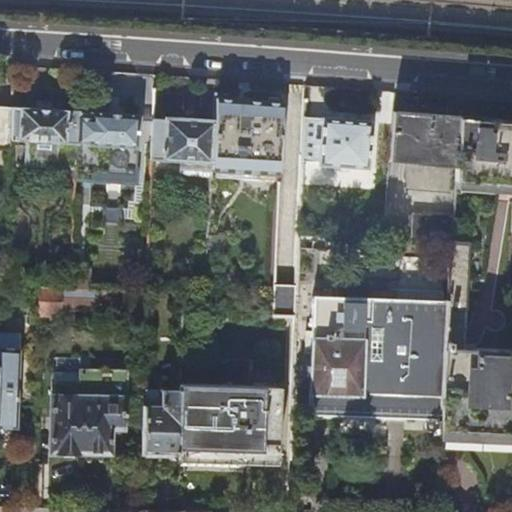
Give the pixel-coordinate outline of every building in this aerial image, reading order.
[(247,99),(213,97),(211,119),(209,162),(208,169),(276,173),(281,101),(247,99)] [(0,105),(0,148),(7,148),(9,106),(0,105)] [(37,108),(9,106),(7,148),(7,157),(18,158),(18,141),(28,141),(28,147),(35,148),(36,141),(42,142),(63,143),(65,110),(37,108)] [(76,111),(65,110),(63,143),(74,144),(76,113),(76,111)] [(421,113),(392,111),(389,160),(457,165),(460,116),(421,113)] [(88,114),(76,113),(74,144),(72,179),(91,180),(91,173),(134,175),(137,114),(110,113),(88,112),(88,114)] [(511,185),(511,119),(496,119),(460,116),(457,165),(455,182),(511,185)] [(209,162),(211,119),(182,118),(162,117),(162,119),(151,119),(149,159),(209,162)] [(321,121),(303,119),(300,160),(318,162),(318,165),(369,168),(372,122),(343,120),(321,118),(321,121)] [(410,241),(452,243),(453,241),(454,215),(412,212),(410,241)] [(298,234),(297,249),(325,250),(326,236),(298,234)] [(479,431),(511,432),(511,352),(465,350),(470,242),(453,241),(452,243),(449,317),(443,430),(479,431)] [(440,257),(401,255),(399,297),(439,298),(440,257)] [(69,288),(86,289),(87,267),(70,266),(70,273),(69,288)] [(69,288),(70,273),(56,272),(56,288),(61,288),(69,288)] [(38,287),(37,314),(59,315),(60,298),(61,288),(56,288),(38,287)] [(69,288),(61,288),(60,298),(87,299),(87,301),(117,302),(118,290),(86,289),(69,288)] [(145,303),(145,291),(118,290),(117,302),(145,303)] [(374,417),(442,420),(444,368),(447,301),(308,295),(303,414),(374,417)] [(50,381),(50,395),(121,396),(126,397),(127,344),(78,343),(77,381),(50,381)] [(0,421),(1,421),(14,422),(17,349),(0,348),(0,421)] [(176,452),(176,454),(222,455),(273,457),(275,385),(249,384),(250,366),(204,365),(203,382),(178,381),(178,388),(177,421),(176,452)] [(158,388),(143,387),(142,404),(158,405),(158,388)] [(177,421),(178,388),(158,388),(158,405),(142,404),(142,427),(141,453),(158,454),(161,454),(162,452),(176,452),(177,421)] [(121,396),(50,395),(48,450),(79,451),(108,452),(109,428),(120,428),(121,396)]
